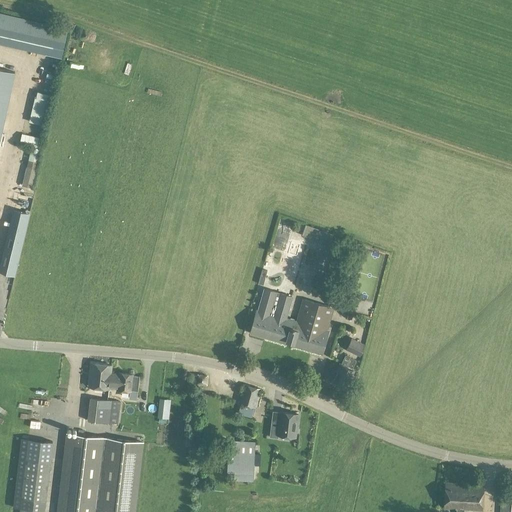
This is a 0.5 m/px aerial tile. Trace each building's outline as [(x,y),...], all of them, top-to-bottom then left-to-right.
[(56,26),(0,13),(0,44),(49,56),(61,59),(68,29),(56,26)] [(86,46),(97,48),(98,41),(84,39),(83,44),(76,43),(75,48),(85,49),(86,46)] [(73,57),(86,61),(89,53),(95,55),(97,51),(87,48),(86,53),(76,50),(73,57)] [(138,70),(140,55),(130,53),(128,68),(138,70)] [(0,139),(15,73),(0,69),(0,139)] [(29,122),(44,126),(50,100),(35,97),(29,122)] [(26,167),(22,186),(33,188),(37,170),(26,167)] [(15,210),(0,271),(15,275),(29,214),(15,210)] [(302,236),(329,245),(333,235),(305,225),(302,236)] [(262,270),(258,284),(263,285),(267,271),(262,270)] [(259,312),(257,311),(251,332),(323,353),(329,331),(328,331),(334,308),(303,298),(296,321),(286,318),(292,298),(265,290),(259,312)] [(325,345),(331,346),(336,329),(330,327),(325,345)] [(352,339),(347,350),(360,357),(366,345),(352,339)] [(340,363),(336,371),(337,371),(333,379),(339,382),(338,384),(346,388),(354,371),(352,370),(357,361),(346,355),(341,364),(340,363)] [(112,365),(92,363),(89,386),(109,389),(109,387),(118,388),(118,390),(131,391),(131,390),(138,391),(140,376),(133,375),(120,373),(120,375),(111,374),(112,365)] [(244,384),(238,404),(255,409),(261,389),(244,384)] [(88,420),(115,423),(117,401),(91,398),(88,420)] [(271,440),(280,440),(280,438),(297,439),(299,415),(281,414),(280,424),(272,423),(271,440)] [(133,511),(142,440),(65,432),(56,511),(133,511)] [(53,442),(29,439),(22,508),(42,510),(46,511),(53,442)] [(229,441),(227,473),(228,473),(227,478),(234,479),(234,480),(253,481),(255,442),(229,441)] [(457,509),(456,511),(464,511),(465,509),(482,510),(483,485),(445,483),(444,509),(457,509)] [(511,511),(511,503),(500,503),(499,511),(511,511)]
